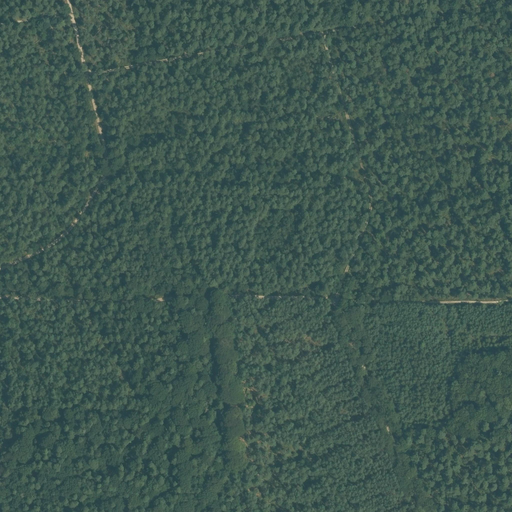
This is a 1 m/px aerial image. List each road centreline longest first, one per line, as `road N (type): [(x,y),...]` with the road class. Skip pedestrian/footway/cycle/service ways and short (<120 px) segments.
road 1 (track): [(85,74),(511,0)]
road 2 (track): [(111,174),(283,173),(366,182)]
road 3 (track): [(421,511),(336,301)]
road 4 (track): [(321,32),(370,213)]
road 5 (track): [(67,0),(107,174)]
road 6 (track): [(336,301),(511,303)]
road 7 (track): [(0,297),(166,298)]
road 8 (track): [(107,174),(56,242),(0,269)]
road 9 (track): [(107,174),(147,227),(166,298)]
